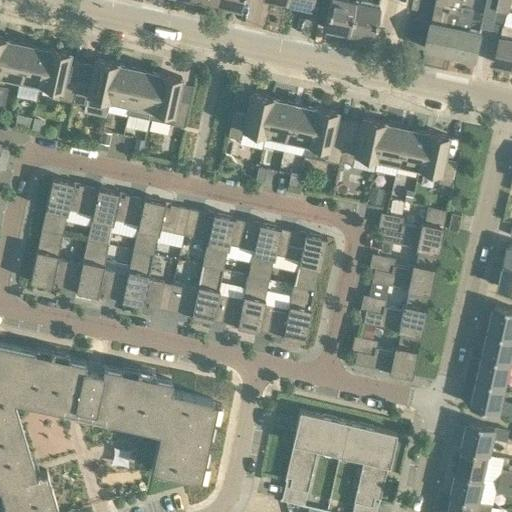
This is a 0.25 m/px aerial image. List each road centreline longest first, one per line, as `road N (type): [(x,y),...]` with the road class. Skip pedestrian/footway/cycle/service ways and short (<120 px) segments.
road 1 (residential): [(324,379),(355,239),(346,221),(35,154),(24,165),(0,280)]
road 2 (residential): [(395,79),(31,0)]
road 3 (residential): [(442,405),(508,104)]
road 4 (residential): [(0,310),(254,363)]
road 5 (residential): [(254,363),(233,483),(217,511)]
road 6 (residential): [(324,379),(442,405)]
